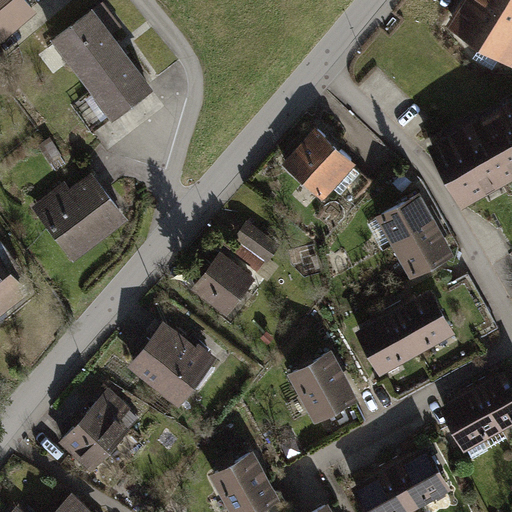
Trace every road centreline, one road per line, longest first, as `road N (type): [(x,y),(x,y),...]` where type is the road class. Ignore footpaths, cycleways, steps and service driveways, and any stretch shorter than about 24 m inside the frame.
road 1 (residential): [(318,72),(419,164),(504,321),(507,348),(307,466)]
road 2 (residential): [(164,234),(0,429)]
road 3 (residential): [(164,234),(193,87),(175,41),(141,0)]
road 4 (residential): [(318,72),(164,234)]
